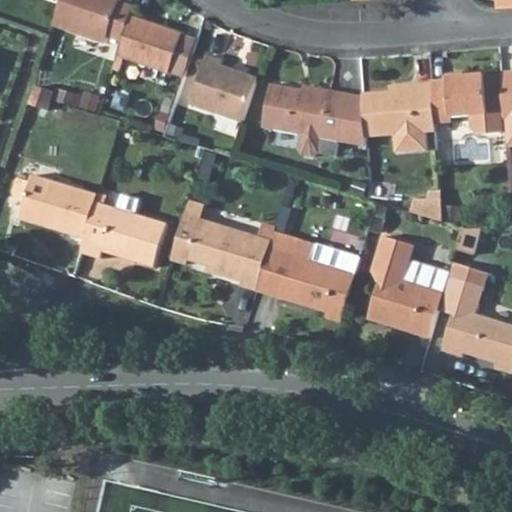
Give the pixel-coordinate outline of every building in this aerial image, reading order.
[(109,37),(124,41),(132,16),(136,5),(121,1),(121,0),(63,0),(55,25),(107,43),(109,37)] [(184,34),(132,16),(124,41),(119,54),(171,72),(184,34)] [(198,39),(184,34),(171,72),(185,77),(198,39)] [(209,54),(191,104),(244,122),(259,78),(223,65),(225,60),(209,54)] [(511,71),(503,72),(503,73),(507,133),(508,146),(511,146),(511,71)] [(433,79),(433,81),(437,123),(454,121),(453,117),(472,115),(474,129),(480,135),(507,133),(503,73),(488,74),(488,73),(449,77),(449,79),(433,79)] [(364,93),(364,96),(367,137),(396,135),(427,132),(437,131),(437,123),(433,81),(413,83),(413,88),(392,90),(364,93)] [(367,137),(364,96),(331,90),(331,94),(273,84),(265,127),(303,134),(301,149),(304,155),(314,156),(320,152),(337,155),(340,141),(368,146),(367,137)] [(36,85),(29,104),(48,110),(52,101),(55,92),(36,85)] [(59,90),(56,100),(77,106),(80,96),(59,90)] [(153,117),(149,128),(163,132),(167,122),(153,117)] [(172,123),(168,135),(183,139),(182,141),(199,146),(202,139),(184,134),(186,128),(172,123)] [(437,131),(427,132),(429,150),(439,149),(437,131)] [(427,132),(396,135),(397,152),(429,150),(427,132)] [(21,218),(86,238),(97,202),(100,194),(35,174),(33,182),(19,178),(15,193),(18,199),(27,201),(21,218)] [(353,178),(348,192),(372,200),(371,184),(353,178)] [(446,190),(447,205),(458,204),(458,189),(446,190)] [(119,209),(138,214),(143,200),(124,194),(119,209)] [(276,231),(278,227),(264,223),(260,237),(203,219),(208,205),(192,200),(174,259),(190,264),(191,259),(209,264),(220,268),(219,273),(243,280),(242,284),(259,289),(274,241),(276,231)] [(414,202),(411,211),(444,222),(443,200),(414,202)] [(119,209),(97,202),(86,238),(82,251),(102,258),(106,247),(133,255),(132,259),(157,267),(169,224),(138,214),(119,209)] [(380,202),(374,219),(379,221),(381,217),(392,220),(395,208),(384,205),(385,203),(380,202)] [(466,228),(459,251),(475,256),(483,229),(471,230),(466,228)] [(327,317),(343,322),(357,274),(362,258),(301,238),(276,231),(274,241),(259,289),(329,311),(327,317)] [(383,275),(369,319),(432,338),(441,309),(452,271),(412,259),(416,246),(384,235),(373,271),(383,275)] [(455,263),(452,271),(441,309),(455,313),(444,350),(464,356),(465,352),(489,360),(495,355),(500,356),(497,367),(511,371),(511,324),(477,314),(490,274),(455,263)] [(209,264),(208,269),(219,273),(220,268),(209,264)]
